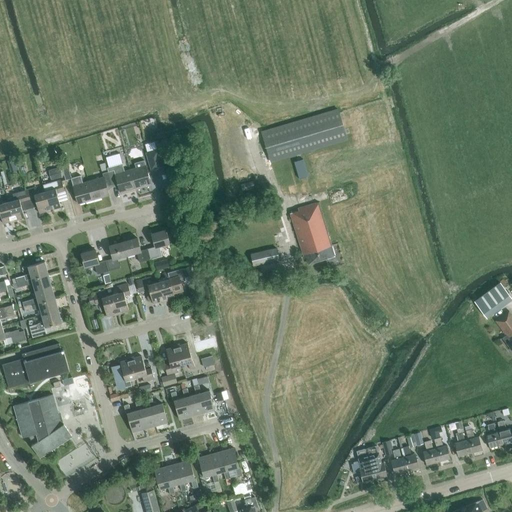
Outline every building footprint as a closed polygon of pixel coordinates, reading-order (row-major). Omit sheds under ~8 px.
[(270,162),(296,154),(300,153),(347,139),(337,109),(261,132),(270,162)] [(158,150),(144,152),(149,170),(162,166),(158,150)] [(294,162),(299,179),(308,176),(303,159),(294,162)] [(130,169),(135,188),(150,183),(144,160),(134,163),(135,168),(130,169)] [(135,188),(130,169),(124,171),(122,163),(107,167),(108,171),(108,172),(111,184),(117,183),(120,192),(135,188)] [(71,178),(68,167),(67,165),(61,167),(62,169),(65,180),(71,179),(71,178)] [(62,177),(60,169),(50,172),(52,180),(62,177)] [(106,186),(111,184),(108,172),(102,173),(103,177),(88,181),(93,199),(109,195),(106,186)] [(71,178),(71,179),(78,204),(93,199),(88,181),(82,183),(80,175),(71,178)] [(57,180),(43,184),(45,192),(50,211),(54,210),(53,209),(61,207),(57,193),(64,190),(61,180),(57,181),(57,180)] [(243,192),(255,188),(253,181),(241,185),(243,192)] [(50,211),(45,192),(39,193),(37,187),(25,190),(27,201),(35,199),(39,213),(46,211),(47,212),(50,211)] [(20,203),(27,201),(25,190),(12,194),(14,200),(8,202),(14,221),(17,221),(17,219),(24,217),(20,203)] [(14,221),(8,202),(2,204),(0,197),(0,214),(2,223),(10,221),(10,222),(14,221)] [(335,256),(318,202),(297,208),(298,211),(290,213),(303,255),(305,254),(308,264),(333,256),(335,256)] [(148,248),(151,259),(162,256),(159,246),(169,243),(165,230),(151,234),(155,247),(148,248)] [(151,259),(148,248),(141,250),(137,238),(123,242),(127,255),(137,252),(140,262),(151,259)] [(117,258),(127,255),(123,242),(109,246),(113,258),(105,260),(108,271),(119,267),(117,258)] [(253,267),(280,260),(277,247),(250,254),(253,267)] [(108,271),(105,260),(98,262),(95,249),(81,253),(84,267),(94,264),(97,274),(108,271)] [(156,270),(169,266),(167,259),(154,263),(156,270)] [(30,274),(24,275),(26,280),(31,278),(48,274),(44,261),(28,266),(30,274)] [(158,282),(164,301),(167,301),(167,299),(174,297),(173,293),(183,291),(180,278),(189,276),(187,267),(163,274),(164,280),(158,282)] [(31,278),(26,280),(27,285),(33,283),(35,290),(51,286),(48,274),(31,278)] [(164,301),(158,282),(152,283),(151,277),(136,281),(139,291),(149,289),(150,294),(149,294),(147,297),(148,301),(151,302),(152,302),(153,303),(160,301),(160,302),(164,301)] [(511,298),(500,282),(474,302),(486,318),(511,298)] [(112,295),(118,314),(121,313),(121,312),(128,310),(124,295),(130,294),(127,284),(117,287),(118,293),(112,295)] [(37,298),(31,300),(32,304),(38,302),(55,298),(51,286),(35,290),(37,298)] [(118,314),(112,295),(106,296),(105,290),(92,293),(95,304),(103,301),(107,316),(114,314),(114,315),(118,314)] [(38,302),(32,304),(34,309),(40,308),(42,315),(58,310),(55,298),(38,302)] [(0,313),(13,310),(17,309),(16,304),(3,308),(3,307),(0,308),(0,313)] [(0,326),(2,326),(0,320),(0,318),(14,314),(13,310),(0,313),(0,326)] [(44,322),(38,324),(39,329),(45,327),(62,322),(58,310),(42,315),(44,322)] [(511,351),(511,315),(509,311),(495,321),(506,335),(502,338),(506,344),(506,343),(511,351)] [(38,324),(29,326),(32,338),(47,333),(47,332),(45,327),(39,329),(38,324)] [(11,337),(13,343),(26,339),(24,331),(19,332),(18,329),(10,332),(9,331),(4,333),(2,326),(0,326),(0,339),(4,339),(11,337)] [(61,351),(59,343),(22,354),(23,358),(2,364),(9,388),(30,382),(69,371),(63,350),(61,351)] [(176,345),(181,364),(187,362),(189,369),(194,368),(192,361),(187,343),(180,345),(179,344),(176,345)] [(175,366),(181,364),(176,345),(172,346),(173,347),(165,349),(169,363),(164,365),(167,375),(177,372),(175,366)] [(130,357),(136,377),(142,375),(143,382),(154,379),(151,369),(145,370),(141,356),(134,358),(133,357),(130,357)] [(204,367),(215,365),(213,356),(201,358),(204,367)] [(114,372),(119,389),(131,385),(130,379),(136,377),(130,357),(127,358),(127,360),(120,362),(120,365),(117,366),(114,372)] [(164,387),(177,383),(175,374),(161,378),(164,387)] [(72,377),(62,380),(64,386),(74,383),(72,377)] [(149,382),(138,385),(140,391),(150,388),(149,382)] [(194,386),(196,394),(201,413),(214,409),(209,390),(201,393),(198,385),(194,386)] [(201,413),(196,394),(189,396),(187,388),(182,389),(184,397),(190,416),(201,413)] [(190,416),(184,397),(178,399),(175,391),(171,392),(173,401),(174,401),(179,419),(190,416)] [(225,391),(216,394),(218,402),(228,399),(225,391)] [(53,394),(14,406),(22,437),(28,436),(33,444),(31,445),(39,458),(72,436),(63,424),(62,425),(53,394)] [(147,399),(149,407),(154,426),(167,422),(162,403),(154,406),(152,398),(147,399)] [(154,426),(149,407),(142,409),(140,401),(135,402),(137,410),(143,429),(154,426)] [(143,429),(137,410),(131,412),(128,404),(124,405),(126,414),(127,414),(132,432),(143,429)] [(498,431),(501,444),(511,441),(511,435),(510,428),(506,429),(503,420),(497,422),(499,431),(498,431)] [(501,444),(498,431),(496,432),(494,423),(487,425),(490,433),(486,435),(489,447),(501,444)] [(439,427),(429,429),(432,440),(434,439),(439,438),(438,434),(441,433),(439,427)] [(467,440),(470,453),(482,449),(478,437),(474,438),(472,429),(465,431),(468,439),(467,440)] [(417,445),(423,443),(420,432),(414,434),(417,445)] [(470,453),(467,440),(464,440),(462,432),(456,433),(458,442),(454,443),(458,456),(470,453)] [(410,447),(416,445),(412,434),(407,436),(410,447)] [(435,448),(438,461),(450,458),(447,445),(443,446),(440,437),(439,438),(434,439),(436,448),(435,448)] [(438,461),(435,448),(433,449),(430,440),(424,442),(426,451),(422,452),(426,464),(438,461)] [(388,441),(382,443),(386,455),(391,453),(390,449),(392,449),(390,441),(389,441),(388,441)] [(366,448),(375,478),(387,475),(383,462),(381,463),(378,452),(377,452),(376,445),(366,448)] [(403,457),(406,470),(418,467),(415,454),(411,455),(408,446),(402,448),(404,457),(403,457)] [(223,451),(228,470),(235,468),(237,476),(242,474),(240,466),(239,466),(233,448),(223,451)] [(363,482),(375,478),(366,448),(356,451),(358,457),(357,457),(360,468),(359,469),(363,482)] [(406,470),(403,457),(401,458),(399,449),(392,450),(395,459),(391,460),(394,473),(406,470)] [(230,478),(228,470),(223,451),(211,454),(216,473),(223,471),(225,479),(230,478)] [(219,481),(216,473),(211,454),(198,457),(203,476),(212,474),(214,482),(219,481)] [(179,463),(184,482),(191,480),(193,488),(198,487),(195,478),(194,478),(189,460),(179,463)] [(186,490),(184,482),(179,463),(167,466),(172,485),(179,483),(181,491),(186,490)] [(174,493),(172,485),(167,466),(154,470),(159,489),(167,486),(170,494),(171,494),(174,493)] [(147,488),(154,486),(153,479),(145,481),(147,488)] [(243,483),(233,486),(235,496),(245,493),(243,483)] [(146,511),(159,511),(153,489),(141,493),(146,511)] [(230,511),(233,511),(237,511),(233,498),(227,500),(228,503),(230,511)] [(247,507),(240,509),(241,511),(255,511),(250,498),(244,500),(247,507)] [(481,511),(487,509),(482,499),(452,511),(481,511)]
